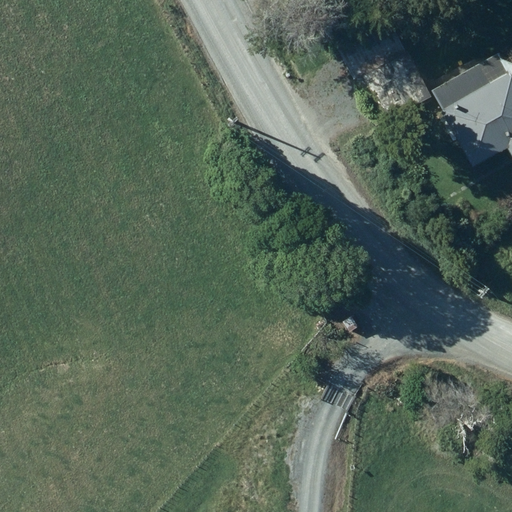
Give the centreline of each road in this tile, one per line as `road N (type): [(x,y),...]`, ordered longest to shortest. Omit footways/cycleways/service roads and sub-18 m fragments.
road 1 (unclassified): [(511,347),(439,311),(347,223),(251,76),(213,0)]
road 2 (unknown): [(347,223),(298,338),(277,511)]
